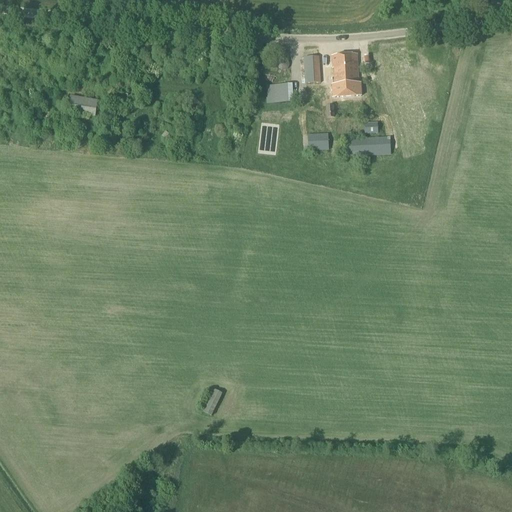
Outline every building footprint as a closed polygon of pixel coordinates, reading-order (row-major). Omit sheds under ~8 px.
[(332,87),(333,99),(361,97),(360,85),(358,85),(357,56),(332,57),(333,68),(325,69),(326,77),(333,77),(334,86),(332,87)] [(304,59),(306,85),(320,84),(319,58),(304,59)] [(291,61),(282,61),(282,69),(291,69),(291,61)] [(266,88),(267,106),(277,105),(280,105),(291,105),(291,86),(266,88)] [(115,102),(125,106),(129,96),(123,94),(122,97),(117,95),(115,102)] [(68,113),(94,118),(97,102),(71,98),(68,113)] [(326,107),(327,120),(335,119),(334,107),(326,107)] [(365,125),(365,136),(379,136),(378,124),(365,125)] [(308,136),(308,153),(329,152),(328,135),(308,136)] [(392,135),(349,138),(351,157),(393,154),(392,135)] [(199,411),(211,417),(222,395),(210,389),(199,411)]
